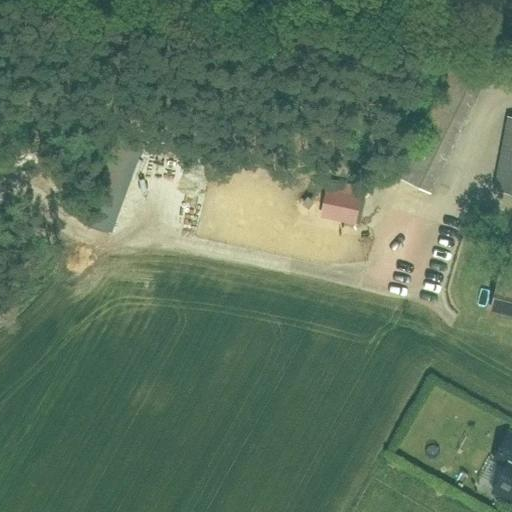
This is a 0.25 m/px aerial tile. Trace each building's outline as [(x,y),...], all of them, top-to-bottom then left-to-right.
[(395,180),(429,197),(496,65),(462,48),(395,180)] [(511,121),(507,120),(494,190),(511,193),(511,121)] [(81,224),(109,236),(142,155),(114,144),(81,224)] [(327,194),(323,219),(359,225),(363,201),(327,194)] [(511,269),(502,267),(490,309),(511,315),(511,269)] [(489,492),(511,503),(511,435),(506,433),(491,461),(502,467),(489,492)]
